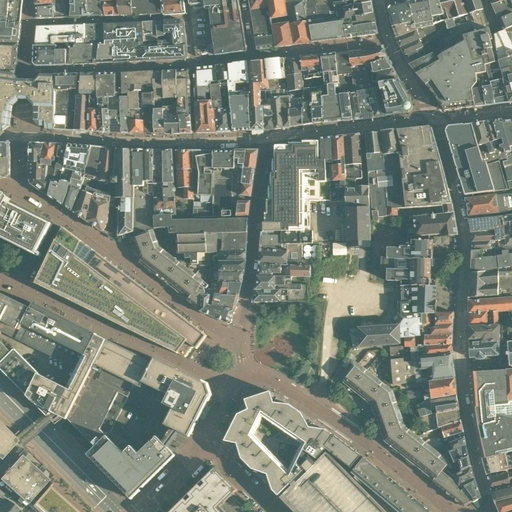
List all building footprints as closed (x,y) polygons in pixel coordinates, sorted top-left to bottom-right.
[(23,0),(22,0),(0,0),(0,17),(9,18),(10,23),(20,24),(21,14),(22,7),(23,0)] [(52,0),(53,5),(54,18),(67,17),(65,0),(52,0)] [(101,1),(100,0),(71,0),(71,5),(70,17),(90,16),(103,16),(102,2),(101,2),(101,1)] [(117,0),(118,2),(119,15),(126,16),(125,0),(117,0)] [(137,0),(125,0),(126,16),(133,16),(132,2),(138,2),(137,0)] [(164,0),(154,1),(155,14),(165,13),(164,0)] [(181,0),(164,0),(165,13),(182,12),(181,0)] [(238,0),(222,0),(222,2),(202,5),(190,6),(197,55),(245,49),(238,0)] [(269,8),(267,0),(249,0),(251,11),(269,8)] [(353,0),(334,3),(335,9),(342,8),(354,5),(371,2),(371,0),(353,0)] [(425,38),(432,53),(445,47),(442,39),(449,35),(447,29),(447,28),(445,20),(444,21),(441,22),(434,24),(429,0),(422,0),(411,2),(415,22),(416,29),(414,30),(418,35),(423,32),(425,38)] [(443,15),(439,0),(429,0),(434,24),(441,22),(440,16),(443,15)] [(455,26),(453,19),(468,14),(463,0),(439,0),(443,15),(444,21),(445,20),(447,28),(455,26)] [(464,0),(469,13),(483,8),(479,0),(464,0)] [(511,26),(511,0),(506,1),(511,14),(499,20),(503,30),(511,26)] [(154,1),(143,2),(144,15),(155,14),(154,1)] [(492,4),(499,20),(511,14),(506,1),(492,4)] [(104,16),(119,15),(118,2),(103,2),(104,16)] [(143,2),(138,2),(132,2),(133,16),(144,15),(143,2)] [(391,7),(389,10),(390,17),(392,28),(415,22),(411,2),(391,7)] [(36,6),(36,19),(54,18),(53,5),(36,6)] [(469,13),(471,22),(472,22),(474,32),(489,28),(483,8),(469,13)] [(344,20),(345,26),(353,25),(353,27),(360,26),(376,23),(374,13),(356,17),(351,17),(351,19),(344,20)] [(0,17),(0,42),(18,44),(20,24),(10,23),(9,18),(0,17)] [(181,20),(164,21),(165,34),(185,32),(184,22),(181,20)] [(165,38),(165,34),(164,21),(157,22),(144,23),(145,42),(162,41),(165,38)] [(396,39),(414,30),(416,29),(415,22),(392,28),(396,39)] [(455,26),(447,28),(447,29),(449,35),(442,39),(445,47),(432,53),(433,53),(409,65),(416,74),(438,61),(436,59),(465,41),(463,36),(474,32),(472,22),(471,22),(461,25),(455,27),(455,26)] [(144,23),(105,25),(105,44),(113,44),(113,63),(144,61),(185,60),(188,57),(186,43),(185,33),(185,32),(165,34),(165,38),(162,41),(145,42),(144,23)] [(347,38),(378,34),(376,23),(360,26),(353,27),(353,25),(345,26),(347,38)] [(105,44),(105,25),(105,24),(95,25),(95,44),(98,44),(105,44)] [(57,45),(67,45),(74,45),(85,44),(85,33),(72,33),(72,25),(41,26),(41,27),(37,31),(36,31),(35,46),(57,46),(57,45)] [(84,25),(72,25),(72,33),(85,33),(85,25),(84,25)] [(85,25),(85,33),(85,44),(95,44),(95,25),(85,25)] [(511,26),(503,30),(511,48),(511,26)] [(476,74),(481,73),(489,72),(488,65),(495,63),(494,56),(492,49),(493,48),(490,40),(492,39),(489,28),(474,32),(463,36),(465,41),(436,59),(438,61),(416,74),(426,85),(430,90),(430,91),(431,91),(433,93),(436,98),(439,103),(440,103),(442,106),(445,111),(449,111),(449,110),(455,110),(458,109),(458,110),(462,109),(466,108),(466,109),(471,108),(472,108),(475,107),(472,89),(477,83),(477,80),(476,74)] [(414,30),(396,39),(400,48),(414,42),(420,40),(425,38),(423,32),(418,35),(414,30)] [(432,53),(425,38),(420,40),(414,42),(418,50),(405,56),(409,65),(433,53),(432,53)] [(18,44),(0,42),(0,56),(17,58),(18,44)] [(414,42),(400,48),(405,56),(418,50),(414,42)] [(95,44),(85,44),(74,45),(73,65),(98,64),(98,44),(95,44)] [(113,44),(105,44),(98,44),(98,64),(113,63),(113,44)] [(57,45),(57,46),(56,66),(67,65),(67,45),(57,45)] [(37,66),(56,66),(57,46),(35,46),(34,64),(37,66)] [(338,72),(339,86),(351,85),(353,85),(352,75),(370,73),(369,64),(372,64),(371,64),(387,58),(388,58),(383,47),(376,49),(369,50),(365,51),(336,54),(338,72)] [(511,50),(506,53),(507,54),(504,54),(505,58),(508,57),(508,58),(498,62),(509,103),(511,102),(511,50)] [(338,72),(336,54),(321,55),(324,74),(338,72)] [(324,74),(321,55),(319,56),(321,70),(322,78),(323,77),(324,86),(324,89),(327,92),(328,91),(329,96),(322,97),(323,107),(324,123),(343,121),(340,95),(339,86),(338,72),(324,74)] [(0,71),(15,72),(17,58),(0,56),(0,71)] [(304,72),(321,70),(319,56),(301,58),(302,72),(304,72)] [(288,76),(300,74),(299,58),(286,59),(288,76)] [(369,64),(370,73),(371,74),(393,69),(387,58),(371,64),(372,64),(369,64)] [(281,79),(282,90),(286,89),(286,86),(289,85),(288,76),(286,59),(266,61),(268,79),(268,81),(281,79)] [(252,80),(268,79),(266,61),(251,62),(252,80)] [(251,62),(248,63),(251,131),(264,130),(263,107),(261,107),(261,91),(266,91),(266,101),(269,101),(268,81),(268,79),(252,80),(251,62)] [(509,103),(498,62),(495,63),(488,65),(489,72),(495,105),(509,103)] [(229,82),(233,132),(238,132),(251,131),(248,63),(229,65),(217,66),(194,69),(195,87),(211,87),(211,83),(218,81),(228,80),(228,82),(229,82)] [(381,117),(387,116),(379,83),(399,80),(393,69),(371,74),(372,83),(366,83),(374,118),(381,117)] [(163,90),(163,99),(190,98),(189,79),(189,70),(177,71),(162,72),(162,90),(163,90)] [(322,78),(321,70),(304,72),(305,80),(322,78)] [(13,106),(13,105),(19,100),(29,100),(34,106),(35,107),(34,121),(39,127),(46,127),(46,130),(55,130),(56,91),(54,91),(54,90),(54,76),(41,75),(36,81),(20,80),(15,75),(15,72),(0,71),(0,130),(4,131),(10,127),(13,106)] [(122,73),(122,93),(130,93),(130,92),(129,86),(141,85),(141,86),(154,85),(153,72),(122,74),(122,73)] [(153,72),(154,85),(154,103),(163,102),(163,99),(163,90),(162,90),(162,72),(153,72)] [(495,105),(489,72),(481,73),(482,88),(486,106),(495,105)] [(98,99),(109,99),(116,99),(115,73),(97,74),(98,99)] [(356,85),(362,119),(374,118),(366,83),(372,83),(371,74),(370,73),(352,75),(353,85),(356,85)] [(475,107),(486,106),(482,88),(481,73),(476,74),(477,80),(479,80),(480,88),(472,89),(475,107)] [(54,75),(54,76),(54,90),(75,90),(77,90),(79,74),(54,75)] [(74,131),(88,132),(88,125),(88,111),(90,105),(90,99),(98,99),(97,74),(81,74),(80,90),(80,96),(76,96),(74,131)] [(288,76),(289,85),(289,89),(289,92),(303,90),(304,89),(303,80),(303,74),(300,74),(288,76)] [(275,130),(283,128),(281,100),(281,90),(282,90),(281,79),(268,81),(269,101),(272,101),(273,105),(275,130)] [(233,132),(229,82),(228,82),(228,80),(218,81),(211,83),(211,87),(212,94),(212,101),(214,109),(215,110),(217,133),(233,132)] [(412,105),(399,80),(379,83),(387,116),(409,112),(408,109),(410,106),(412,105)] [(155,134),(154,103),(154,85),(141,86),(141,85),(129,86),(130,92),(142,91),(142,94),(144,134),(155,134)] [(281,100),(283,128),(291,127),(290,117),(290,114),(290,96),(289,92),(289,89),(289,85),(286,86),(286,89),(282,90),(281,90),(281,100)] [(351,85),(339,86),(340,95),(343,121),(353,120),(362,119),(356,85),(353,85),(351,85)] [(312,99),(312,103),(314,124),(324,123),(323,107),(322,97),(322,92),(322,86),(311,87),(312,88),(311,88),(312,99)] [(211,87),(195,87),(195,95),(206,94),(212,94),(211,87)] [(302,109),(303,126),(314,124),(312,103),(309,104),(308,99),(312,99),(311,88),(304,89),(303,90),(303,98),(303,104),(304,109),(302,109)] [(55,130),(65,130),(66,98),(69,98),(69,94),(74,94),(75,90),(54,90),(54,91),(56,91),(55,130)] [(80,90),(77,90),(75,90),(74,94),(69,94),(69,98),(66,98),(65,130),(74,131),(76,96),(80,96),(80,90)] [(290,117),(291,127),(303,126),(302,109),(304,109),(303,104),(303,98),(303,90),(289,92),(290,96),(290,114),(290,117)] [(142,91),(130,92),(130,93),(131,133),(144,134),(142,94),(142,91)] [(130,93),(122,93),(121,94),(121,99),(122,133),(131,133),(130,93)] [(214,109),(212,101),(207,101),(206,94),(195,95),(196,102),(195,102),(197,133),(217,133),(215,110),(214,109)] [(191,116),(190,98),(163,99),(163,102),(166,134),(180,134),(181,134),(180,116),(191,116)] [(99,132),(98,99),(90,99),(90,105),(88,111),(88,125),(88,132),(88,131),(99,132)] [(110,133),(109,99),(98,99),(99,132),(110,133)] [(122,133),(121,99),(116,99),(109,99),(110,133),(122,133)] [(166,134),(163,102),(154,103),(155,134),(166,134)] [(263,106),(263,107),(264,130),(275,130),(273,105),(263,106)] [(192,134),(191,116),(180,116),(181,134),(192,134)] [(504,178),(508,190),(510,190),(507,181),(511,179),(511,119),(502,121),(511,151),(511,155),(508,156),(507,158),(507,161),(503,162),(505,173),(506,178),(504,178)] [(493,122),(499,141),(502,139),(504,145),(500,146),(501,148),(501,150),(503,149),(505,153),(511,151),(502,121),(493,122)] [(496,148),(500,146),(499,141),(493,122),(484,123),(490,143),(494,142),(496,148)] [(507,158),(505,153),(503,149),(501,150),(501,148),(496,149),(496,148),(494,142),(490,143),(484,123),(472,125),(483,163),(486,163),(499,158),(499,160),(502,160),(503,162),(507,161),(507,158)] [(483,163),(472,125),(466,125),(464,126),(464,125),(456,126),(449,126),(449,127),(448,127),(446,131),(446,132),(449,143),(450,142),(450,144),(453,155),(454,155),(454,157),(453,157),(456,168),(457,168),(458,169),(457,170),(460,181),(461,180),(461,182),(465,195),(479,194),(495,192),(508,190),(504,178),(499,161),(487,164),(486,163),(483,163)] [(406,209),(409,208),(435,207),(442,206),(442,205),(452,204),(451,201),(449,194),(442,166),(432,129),(431,128),(429,127),(397,130),(403,153),(400,153),(402,184),(404,194),(406,194),(406,209)] [(397,130),(382,132),(384,156),(387,192),(387,205),(387,209),(398,209),(406,209),(406,194),(404,194),(402,184),(400,153),(403,153),(397,130)] [(382,132),(366,134),(367,155),(369,174),(369,186),(369,193),(371,193),(373,221),(377,221),(377,223),(382,222),(382,221),(383,221),(383,217),(387,217),(387,216),(387,209),(387,205),(387,192),(384,156),(382,132)] [(360,135),(344,137),(346,174),(362,173),(362,165),(360,135)] [(346,202),(346,174),(344,137),(331,138),(333,182),(330,182),(330,201),(330,202),(344,202),(346,202)] [(326,182),(330,182),(333,182),(331,138),(320,139),(320,142),(319,142),(319,161),(326,161),(326,182)] [(0,158),(9,159),(10,145),(11,143),(9,141),(7,142),(0,141),(0,158)] [(304,231),(304,223),(304,201),(330,201),(330,182),(326,182),(326,161),(319,161),(319,142),(317,142),(317,141),(316,141),(316,142),(303,142),(303,141),(303,144),(290,144),(289,144),(289,146),(275,146),(275,160),(273,160),(273,161),(273,173),(271,173),(271,174),(272,187),(269,187),(269,188),(270,200),(267,200),(267,201),(268,201),(268,214),(265,214),(266,214),(266,223),(264,223),(264,232),(304,231)] [(38,164),(42,165),(45,144),(32,143),(30,145),(30,162),(38,163),(38,164)] [(48,166),(57,167),(58,162),(56,161),(58,144),(45,144),(42,165),(48,166)] [(69,145),(58,144),(56,161),(58,162),(57,167),(56,170),(62,171),(64,172),(69,145)] [(64,172),(62,171),(60,179),(71,183),(71,186),(81,189),(85,178),(92,147),(69,145),(64,172)] [(97,190),(98,181),(103,148),(92,147),(85,178),(91,179),(88,187),(97,190)] [(116,149),(103,148),(98,181),(105,182),(104,186),(112,187),(113,178),(116,178),(116,149)] [(111,194),(110,207),(120,208),(119,236),(122,235),(126,234),(134,232),(134,150),(116,149),(116,178),(113,178),(112,187),(111,192),(111,194)] [(153,230),(155,229),(156,216),(154,198),(154,196),(148,195),(144,193),(144,192),(143,192),(143,191),(144,187),(144,151),(134,150),(134,232),(142,229),(147,231),(153,230)] [(148,195),(154,196),(153,184),(153,151),(144,151),(144,187),(143,191),(143,192),(144,192),(144,193),(148,195)] [(164,151),(153,151),(153,184),(154,196),(154,198),(164,198),(164,191),(164,189),(164,184),(164,183),(164,151)] [(164,184),(164,189),(169,189),(169,184),(174,184),(173,155),(173,151),(164,151),(164,183),(164,184)] [(207,202),(213,202),(213,151),(177,151),(177,170),(179,188),(184,188),(184,200),(185,200),(185,203),(195,203),(195,208),(207,208),(207,202)] [(206,216),(206,218),(233,217),(233,216),(232,216),(233,182),(233,170),(235,170),(236,151),(213,151),(213,202),(213,216),(206,216)] [(251,202),(251,197),(241,196),(242,195),(244,185),(253,186),(255,169),(258,151),(236,151),(235,170),(233,170),(233,182),(232,216),(233,216),(233,217),(237,217),(238,202),(251,202)] [(0,177),(7,178),(9,176),(9,159),(0,158),(0,177)] [(47,173),(48,166),(42,165),(38,164),(38,163),(30,162),(30,171),(47,173)] [(48,166),(47,173),(46,182),(50,182),(53,182),(55,173),(56,174),(56,170),(57,167),(48,166)] [(46,182),(47,173),(30,171),(29,180),(46,182)] [(347,209),(348,241),(348,242),(371,241),(370,207),(369,193),(369,186),(356,187),(356,179),(361,179),(362,178),(362,173),(346,174),(346,202),(346,209),(347,209)] [(53,182),(50,182),(47,195),(64,206),(69,192),(71,186),(71,183),(60,179),(59,183),(53,182)] [(50,182),(46,182),(29,180),(31,184),(47,195),(50,182)] [(175,197),(174,184),(169,184),(169,189),(164,189),(164,191),(164,198),(175,197)] [(251,197),(253,186),(244,185),(242,195),(241,196),(251,197)] [(64,206),(72,211),(77,199),(81,189),(71,186),(69,192),(64,206)] [(111,194),(97,190),(88,187),(86,192),(83,191),(75,213),(103,232),(106,228),(108,222),(110,207),(111,194)] [(0,236),(37,255),(52,225),(53,223),(17,205),(15,207),(8,204),(11,199),(0,193),(0,236)] [(496,195),(466,199),(467,208),(469,216),(499,213),(511,211),(511,193),(510,194),(506,194),(496,195)] [(156,216),(166,216),(166,208),(176,208),(175,197),(164,198),(154,198),(156,216)] [(194,218),(206,218),(206,216),(213,216),(213,202),(207,202),(207,208),(195,208),(195,203),(185,203),(185,215),(194,215),(194,218)] [(237,217),(249,216),(251,202),(238,202),(237,217)] [(414,217),(414,214),(402,215),(402,222),(414,221),(414,224),(406,224),(408,237),(415,237),(441,235),(441,237),(458,235),(456,222),(455,220),(454,212),(452,204),(442,205),(442,206),(435,207),(436,214),(429,215),(429,213),(421,214),(421,216),(414,217)] [(166,208),(166,216),(172,215),(176,215),(176,208),(166,208)] [(178,234),(206,234),(247,233),(248,219),(220,220),(206,220),(191,220),(173,220),(172,215),(166,216),(156,216),(155,229),(164,228),(169,227),(170,234),(177,234),(178,234)] [(511,215),(503,217),(504,226),(505,240),(506,246),(511,245),(511,215)] [(506,247),(506,246),(505,240),(504,226),(503,217),(503,216),(469,220),(471,226),(472,233),(491,231),(492,232),(495,233),(496,241),(500,241),(501,248),(506,247)] [(208,336),(64,228),(63,230),(37,284),(186,358),(194,347),(198,350),(208,336)] [(302,244),(312,243),(312,231),(309,231),(304,231),(264,232),(262,232),(261,249),(289,250),(289,244),(302,244)] [(472,233),(472,242),(491,242),(491,244),(496,245),(496,249),(501,248),(500,241),(496,241),(495,233),(492,232),(491,231),(472,233)] [(209,286),(208,285),(203,291),(201,291),(199,289),(204,282),(159,246),(154,232),(130,240),(138,262),(193,304),(192,305),(200,311),(201,305),(202,296),(206,295),(205,290),(206,289),(209,286)] [(206,234),(207,245),(217,244),(217,243),(247,242),(247,233),(206,234)] [(207,253),(207,245),(206,234),(178,234),(179,254),(186,254),(186,259),(192,258),(192,264),(198,265),(199,253),(207,253)] [(422,336),(422,328),(419,328),(418,318),(422,318),(422,314),(436,314),(436,313),(437,300),(436,300),(436,286),(436,284),(436,283),(435,281),(434,280),(432,279),(431,279),(432,267),(433,267),(433,266),(438,266),(438,259),(433,259),(433,241),(422,241),(422,240),(420,240),(420,241),(412,241),(412,244),(401,244),(401,248),(388,248),(388,258),(382,258),(381,270),(388,271),(387,280),(387,287),(398,287),(398,302),(398,315),(403,320),(400,325),(372,327),(371,319),(359,320),(359,328),(358,328),(359,347),(390,345),(401,344),(401,337),(422,336)] [(246,251),(247,242),(217,243),(217,244),(207,245),(207,253),(218,253),(222,251),(225,251),(246,251)] [(492,249),(496,249),(496,245),(491,244),(491,242),(472,242),(472,251),(492,249)] [(333,243),(333,255),(347,255),(346,243),(333,243)] [(289,250),(261,249),(260,265),(302,266),(302,260),(302,244),(289,244),(289,250)] [(511,245),(506,246),(506,247),(501,248),(496,249),(492,249),(472,251),(471,274),(472,274),(472,273),(476,272),(477,272),(481,271),(481,272),(482,272),(482,271),(489,270),(489,271),(490,271),(490,270),(498,269),(499,269),(501,268),(506,267),(507,268),(508,267),(508,266),(511,265),(511,245)] [(225,251),(225,261),(246,261),(246,251),(225,251)] [(244,271),(246,261),(225,261),(219,261),(219,271),(244,271)] [(302,277),(308,277),(310,277),(310,276),(310,266),(302,266),(260,265),(258,277),(291,277),(302,277)] [(470,278),(470,284),(471,284),(477,280),(476,280),(477,279),(478,279),(498,276),(498,275),(500,275),(504,275),(506,274),(506,275),(511,274),(511,265),(508,266),(508,267),(507,268),(506,267),(501,268),(499,269),(498,269),(490,270),(490,271),(489,271),(489,270),(482,271),(482,272),(481,272),(481,271),(477,272),(476,272),(472,273),(472,274),(471,274),(470,278)] [(219,271),(219,283),(242,283),(244,271),(219,271)] [(484,297),(491,296),(511,294),(511,274),(506,275),(506,274),(504,275),(500,275),(498,275),(498,276),(478,279),(477,279),(476,280),(477,280),(471,284),(470,284),(469,298),(484,297)] [(308,291),(308,277),(302,277),(302,285),(291,285),(291,277),(258,277),(256,290),(281,290),(281,291),(284,291),(284,293),(288,293),(288,291),(299,291),(299,290),(308,291)] [(205,290),(206,295),(210,295),(215,295),(239,295),(242,283),(219,283),(214,283),(211,283),(212,289),(206,289),(205,290)] [(288,302),(288,293),(284,293),(284,291),(281,291),(281,290),(256,290),(254,300),(256,302),(288,302)] [(288,293),(288,302),(308,301),(308,291),(299,290),(299,291),(288,291),(288,293)] [(0,331),(1,332),(16,339),(30,310),(0,295),(0,331)] [(231,321),(235,310),(220,307),(221,302),(214,301),(213,306),(213,307),(209,305),(210,295),(206,295),(202,296),(201,305),(200,311),(227,323),(231,321)] [(220,307),(235,310),(239,295),(215,295),(214,301),(221,302),(220,307)] [(469,298),(469,301),(469,312),(469,315),(469,326),(499,324),(498,312),(511,311),(511,298),(491,300),(491,296),(484,297),(469,298)] [(30,310),(16,339),(77,370),(79,371),(96,335),(34,304),(30,310)] [(419,328),(422,328),(436,327),(435,325),(453,324),(453,312),(436,313),(436,314),(422,314),(422,318),(418,318),(419,328)] [(422,328),(422,336),(453,334),(453,324),(435,325),(436,327),(422,328)] [(469,329),(469,340),(482,339),(482,342),(482,343),(487,343),(487,341),(500,341),(500,325),(499,325),(499,324),(469,326),(469,329)] [(353,347),(359,347),(358,328),(349,328),(350,334),(353,347)] [(0,362),(0,363),(11,352),(0,341),(0,334),(1,332),(0,331),(0,362)] [(452,343),(453,334),(422,336),(401,337),(401,344),(405,344),(405,347),(415,347),(415,346),(420,346),(452,343)] [(0,368),(25,394),(47,417),(52,412),(67,419),(106,341),(96,335),(79,371),(77,370),(68,389),(38,374),(14,350),(11,352),(0,363),(0,368)] [(107,436),(107,435),(111,431),(128,397),(134,385),(141,388),(142,387),(143,383),(168,396),(164,405),(173,409),(165,425),(189,438),(211,395),(207,384),(155,358),(152,363),(147,361),(147,360),(107,340),(106,341),(67,419),(95,448),(107,436)] [(470,358),(475,357),(477,359),(484,359),(486,356),(499,355),(500,367),(511,365),(511,341),(507,342),(507,340),(500,341),(487,341),(487,343),(482,343),(482,342),(469,343),(469,345),(470,355),(470,358)] [(452,344),(452,343),(420,346),(420,354),(423,354),(423,357),(452,354),(452,344)] [(455,379),(452,354),(423,357),(423,354),(420,354),(420,346),(415,346),(415,347),(405,347),(405,344),(401,344),(390,345),(393,385),(405,383),(405,384),(416,383),(421,382),(455,379)] [(464,507),(473,502),(460,485),(453,475),(461,472),(458,460),(453,461),(456,469),(452,474),(447,471),(445,474),(442,471),(449,462),(405,427),(392,391),(358,364),(343,383),(371,406),(384,442),(434,481),(437,484),(437,486),(450,495),(464,507)] [(511,369),(506,370),(470,373),(473,408),(475,425),(476,429),(494,423),(511,419),(511,369)] [(409,408),(410,413),(418,410),(436,406),(458,402),(457,395),(455,379),(421,382),(425,401),(417,405),(415,406),(409,408)] [(423,398),(422,389),(407,391),(408,399),(423,398)] [(305,449),(318,459),(328,449),(353,468),(363,455),(327,429),(271,391),(246,400),(225,442),(279,496),(291,485),(306,470),(303,467),(298,462),(305,449)] [(437,410),(437,413),(459,410),(458,402),(436,406),(418,410),(420,417),(421,417),(432,414),(431,410),(434,409),(435,410),(437,410)] [(420,417),(423,428),(425,433),(438,428),(441,427),(461,421),(460,418),(460,417),(459,414),(460,414),(459,413),(459,411),(459,410),(437,413),(432,414),(421,417),(420,417)] [(482,456),(511,449),(511,419),(494,423),(476,429),(476,432),(482,456)] [(463,432),(461,421),(441,427),(438,428),(439,428),(441,428),(445,438),(446,438),(451,436),(452,438),(453,442),(464,437),(463,432)] [(0,511),(21,511),(27,505),(48,480),(53,476),(23,446),(0,423),(0,460),(0,461),(4,457),(4,461),(0,465),(0,511)] [(124,454),(107,436),(95,448),(88,455),(131,499),(176,456),(157,437),(139,454),(132,447),(124,454)] [(464,437),(453,442),(449,443),(452,450),(452,451),(466,445),(465,444),(464,437)] [(449,452),(453,461),(458,460),(468,456),(466,445),(452,451),(452,450),(449,452)] [(511,449),(482,456),(483,459),(506,453),(508,453),(511,451),(511,449)] [(511,451),(508,453),(506,453),(483,459),(487,474),(509,470),(511,469),(511,451)] [(359,484),(327,452),(280,498),(294,511),(386,511),(370,495),(352,511),(340,511),(335,507),(359,484)] [(458,460),(461,472),(471,467),(468,456),(458,460)] [(430,511),(383,472),(365,457),(353,471),(371,485),(366,492),(359,484),(335,507),(340,511),(352,511),(370,495),(386,511),(430,511)] [(474,479),(471,467),(461,472),(453,475),(460,485),(473,502),(480,497),(474,479)] [(225,511),(220,506),(237,490),(215,468),(170,511),(225,511)] [(511,469),(509,470),(487,474),(488,477),(488,478),(508,473),(511,472),(511,469)] [(488,478),(491,490),(510,486),(510,484),(511,483),(511,472),(508,473),(488,478)] [(79,511),(76,509),(74,511),(48,488),(51,484),(48,480),(27,505),(21,511),(79,511)] [(511,485),(510,486),(491,490),(495,502),(511,498),(511,485)] [(511,511),(511,498),(495,502),(499,511),(511,511)]
